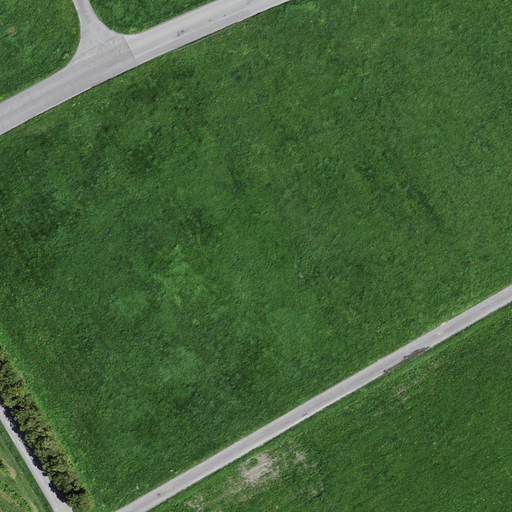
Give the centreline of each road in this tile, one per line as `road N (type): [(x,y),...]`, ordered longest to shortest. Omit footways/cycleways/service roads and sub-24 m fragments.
road 1 (unclassified): [(131,511),(511,292)]
road 2 (unclassified): [(0,120),(255,0)]
road 3 (unclassified): [(62,511),(0,405)]
